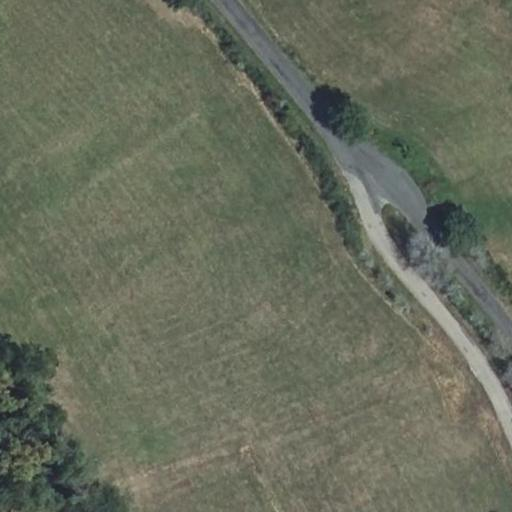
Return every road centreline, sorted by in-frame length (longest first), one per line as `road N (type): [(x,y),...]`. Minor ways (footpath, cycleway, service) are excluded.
road 1 (unclassified): [(352,149),(373,217),(462,323),(511,421)]
road 2 (unclassified): [(511,347),(438,230),(352,149)]
road 3 (unclassified): [(352,149),(223,0)]
